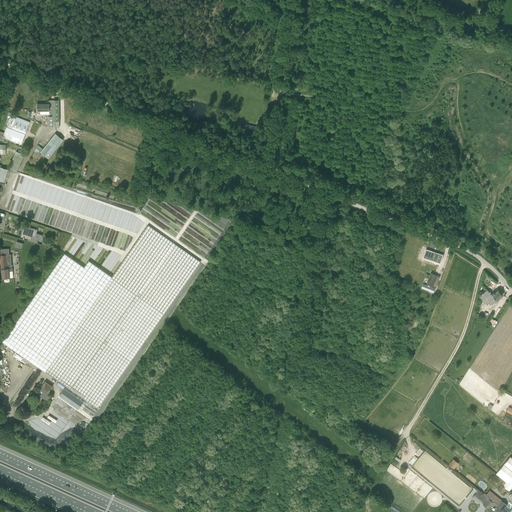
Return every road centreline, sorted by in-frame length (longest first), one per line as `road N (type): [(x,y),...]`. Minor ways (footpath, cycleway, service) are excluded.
road 1 (track): [(511,257),(483,231),(491,192),(458,119),(457,79),(442,83),(415,112),(282,93)]
road 2 (track): [(329,194),(0,61)]
road 3 (track): [(389,456),(462,336),(485,263)]
road 4 (unclassified): [(511,289),(472,253),(329,194)]
road 5 (track): [(272,170),(294,0)]
road 6 (motorway): [(120,511),(0,457)]
